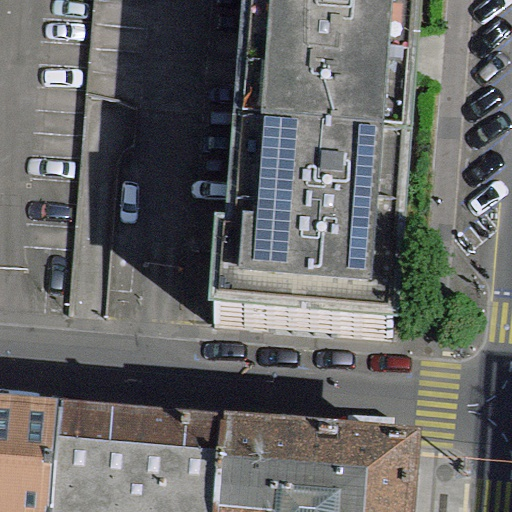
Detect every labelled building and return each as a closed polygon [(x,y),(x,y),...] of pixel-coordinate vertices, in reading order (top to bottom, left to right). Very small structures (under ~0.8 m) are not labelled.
[(420,0),(266,0),(254,151),(408,164),(420,0)] [(408,164),(254,151),(247,256),(243,331),(393,343),(408,164)] [(243,331),(247,256),(222,255),(217,330),(243,331)] [(0,511),(55,511),(62,436),(0,431),(0,511)] [(222,511),(227,450),(62,436),(55,511),(222,511)] [(409,511),(413,465),(227,450),(222,511),(409,511)]
